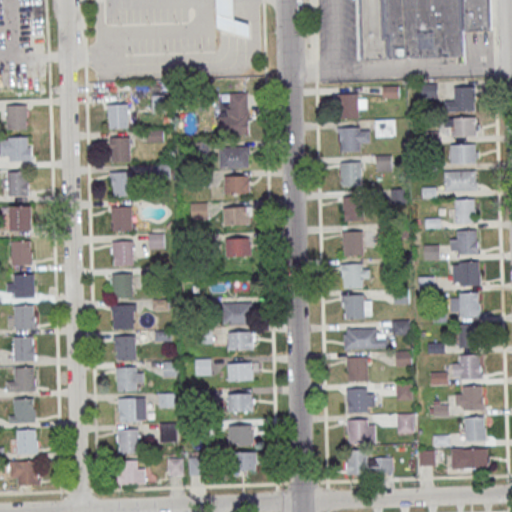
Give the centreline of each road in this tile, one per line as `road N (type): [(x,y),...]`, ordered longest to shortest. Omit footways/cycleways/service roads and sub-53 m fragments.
road 1 (residential): [(511,494),(0,511)]
road 2 (residential): [(300,511),(287,0)]
road 3 (residential): [(77,509),(63,0)]
